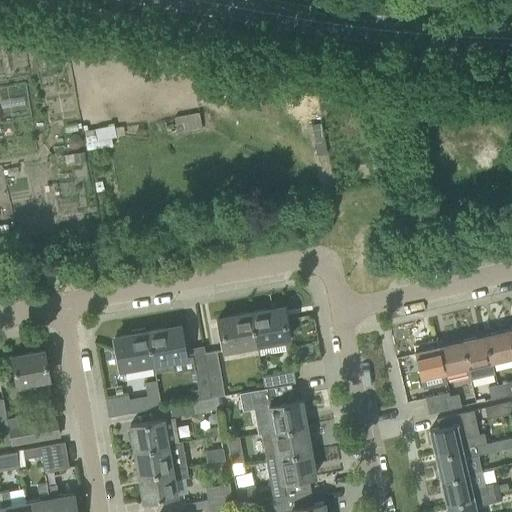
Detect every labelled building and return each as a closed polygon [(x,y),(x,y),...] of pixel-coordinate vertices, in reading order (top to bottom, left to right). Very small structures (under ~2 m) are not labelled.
[(199,111),(173,116),(176,133),(202,129),(199,111)] [(83,129),(86,148),(115,143),(111,124),(83,129)] [(85,152),(61,155),(62,163),(68,162),(68,164),(86,161),(85,152)] [(283,307),(252,313),(257,344),(289,338),(283,307)] [(257,344),(252,313),(217,319),(223,350),(257,344)] [(185,349),(184,345),(180,325),(147,331),(153,363),(154,371),(173,368),(172,359),(186,357),(185,349)] [(130,335),(114,337),(114,338),(114,339),(116,338),(119,353),(114,354),(117,370),(153,363),(147,331),(145,332),(144,328),(131,330),(131,334),(130,335)] [(511,356),(511,346),(508,329),(485,335),(491,362),(511,356)] [(491,362),(485,335),(461,340),(468,367),(470,379),(494,373),(491,362)] [(468,367),(461,340),(438,346),(444,372),(468,367)] [(444,372),(438,346),(414,351),(420,378),(444,372)] [(12,356),(15,376),(17,384),(34,381),(36,395),(49,393),(47,379),(48,378),(43,350),(12,356)] [(224,395),(219,367),(208,369),(213,397),(218,396),(224,395)] [(213,397),(208,369),(195,372),(198,389),(191,391),(192,401),(211,397),(213,397)] [(294,371),(291,371),(263,376),(265,388),(296,383),(294,371)] [(145,382),(148,398),(128,401),(130,412),(161,407),(156,380),(145,382)] [(511,380),(496,384),(499,397),(511,394),(511,380)] [(499,397),(496,384),(488,386),(491,399),(499,397)] [(260,388),(224,395),(218,396),(220,408),(262,400),(260,388)] [(452,408),(449,396),(448,392),(425,397),(429,414),(452,408)] [(458,394),(449,396),(452,408),(461,406),(458,394)] [(178,442),(173,416),(220,408),(218,396),(213,397),(211,397),(192,401),(161,407),(164,418),(163,419),(130,425),(135,450),(167,444),(178,442)] [(300,400),(281,403),(269,405),(272,420),(257,423),(259,433),(274,431),(305,425),(300,400)] [(511,412),(511,408),(510,401),(484,407),(487,419),(511,412)] [(436,418),(439,428),(429,430),(435,455),(482,444),(482,443),(486,443),(483,432),(478,433),(473,410),(436,418)] [(56,420),(55,420),(30,424),(28,415),(6,419),(11,444),(59,436),(56,420)] [(6,419),(0,419),(0,446),(11,444),(6,419)] [(274,431),(261,433),(264,451),(266,458),(309,450),(305,425),(274,431)] [(222,426),(209,428),(210,436),(220,435),(224,434),(222,426)] [(221,442),(220,435),(210,436),(209,436),(211,444),(221,442)] [(511,437),(502,439),(504,448),(511,446),(511,437)] [(69,468),(66,449),(64,442),(40,446),(42,456),(44,472),(69,468)] [(187,467),(183,449),(182,442),(178,442),(167,444),(135,450),(139,476),(187,467)] [(471,456),(477,454),(484,453),(482,444),(435,455),(440,479),(468,473),(464,454),(470,453),(471,456)] [(42,456),(40,446),(22,449),(24,460),(42,456)] [(225,460),(223,449),(223,448),(205,451),(207,463),(225,460)] [(314,476),(309,450),(266,458),(273,498),(311,491),(308,477),(314,476)] [(0,464),(11,462),(10,451),(0,453),(0,464)] [(243,453),(231,455),(232,464),(244,462),(243,453)] [(177,495),(174,479),(188,476),(187,467),(139,476),(144,501),(177,495)] [(472,491),(468,473),(440,479),(446,504),(494,493),(492,484),(478,487),(479,490),(472,491)] [(51,511),(49,497),(47,486),(46,483),(36,485),(37,491),(39,494),(40,499),(25,502),(26,511),(51,511)] [(229,484),(225,484),(206,488),(207,499),(231,495),(229,484)] [(76,511),(73,493),(58,496),(56,485),(47,486),(49,497),(51,511),(76,511)] [(26,511),(25,502),(23,488),(0,491),(0,499),(2,511),(26,511)] [(313,505),(311,491),(273,498),(276,511),(291,509),(291,511),(324,511),(323,503),(313,505)] [(482,505),(496,501),(494,493),(446,504),(447,511),(477,511),(475,503),(481,502),(482,505)] [(204,511),(210,511),(234,507),(231,495),(207,499),(184,503),(185,511),(204,511)]
